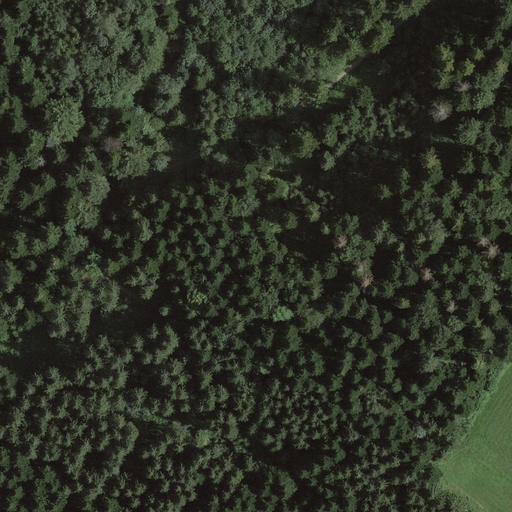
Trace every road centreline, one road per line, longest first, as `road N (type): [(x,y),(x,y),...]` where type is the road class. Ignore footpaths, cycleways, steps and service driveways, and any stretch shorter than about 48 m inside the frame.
road 1 (track): [(85,244),(143,179),(297,110),(428,0)]
road 2 (track): [(305,511),(174,322),(123,287),(85,244)]
